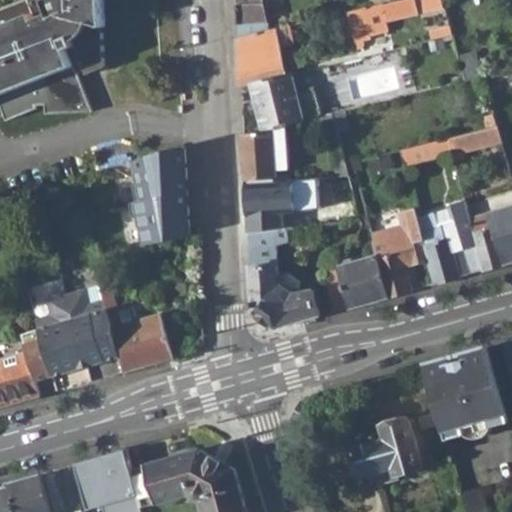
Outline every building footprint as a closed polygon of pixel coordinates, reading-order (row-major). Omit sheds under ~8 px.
[(0,94),(11,116),(39,105),(39,102),(49,101),(49,110),(96,108),(81,76),(87,73),(90,77),(108,70),(104,0),(4,0),(0,2),(0,94)] [(239,0),(240,23),(262,22),(261,0),(239,0)] [(389,0),(350,10),(355,28),(421,12),(417,0),(389,0)] [(339,12),(345,37),(356,34),(355,28),(350,10),(339,12)] [(290,24),(276,28),(281,47),(294,43),(290,24)] [(287,68),(281,47),(276,28),(241,36),(243,79),(287,68)] [(351,46),(352,52),(360,50),(359,43),(351,46)] [(287,68),(243,79),(243,85),(256,82),(295,72),(362,55),(360,50),(352,52),(287,68)] [(256,82),(267,127),(290,122),(307,118),(295,72),(256,82)] [(335,111),(341,132),(352,129),(347,108),(335,111)] [(323,114),(338,173),(350,173),(341,132),(335,111),(323,114)] [(279,178),(278,168),(292,166),(290,122),(267,127),(246,133),(248,180),(279,178)] [(456,157),(457,160),(467,156),(465,151),(505,142),(500,123),(450,136),(456,157)] [(407,168),(456,157),(450,136),(402,148),(407,168)] [(180,195),(181,216),(199,213),(196,147),(176,147),(141,156),(148,181),(171,174),(173,198),(180,195)] [(354,160),(356,170),(364,167),(362,158),(354,160)] [(278,168),(279,178),(292,177),(292,166),(278,168)] [(338,173),(334,174),(336,188),(354,187),(350,173),(338,173)] [(334,174),(303,176),(305,192),(336,188),(334,174)] [(306,205),(305,192),(303,176),(292,177),(279,178),(248,180),(249,206),(287,202),(288,208),(306,205)] [(438,211),(420,216),(431,258),(431,259),(437,283),(486,269),(473,218),(467,198),(450,202),(458,236),(451,237),(450,232),(445,233),(438,211)] [(420,216),(417,207),(400,211),(403,223),(371,231),(377,254),(388,296),(412,290),(405,266),(431,259),(431,258),(420,216)] [(511,207),(473,218),(486,269),(511,261),(511,207)] [(254,311),(279,327),(320,315),(314,288),(295,293),(278,284),(278,281),(289,278),(288,264),(306,257),(311,274),(332,270),(329,285),(334,312),(351,306),(341,264),(351,234),(349,219),(250,234),(254,311)] [(388,296),(377,254),(345,263),(341,264),(351,306),(388,296)] [(81,336),(90,366),(126,356),(112,306),(109,298),(94,302),(90,288),(69,293),(81,336)] [(56,375),(90,366),(81,336),(69,293),(50,299),(54,313),(39,318),(56,375)] [(126,356),(130,370),(177,357),(163,312),(127,321),(123,309),(120,309),(118,304),(112,306),(126,356)] [(511,340),(494,345),(506,387),(511,385),(511,340)] [(430,363),(451,437),(511,418),(511,407),(506,387),(494,345),(468,353),(470,358),(461,361),(458,355),(430,363)] [(0,406),(44,394),(37,371),(30,350),(0,358),(0,406)] [(386,424),(387,429),(390,438),(380,441),(358,447),(366,474),(380,470),(383,479),(427,467),(412,417),(386,424)] [(377,432),(380,441),(390,438),(387,429),(377,432)] [(84,506),(85,510),(130,496),(134,510),(145,507),(144,505),(133,468),(128,449),(72,465),(84,506)] [(203,498),(207,511),(249,511),(237,469),(202,449),(133,468),(144,505),(194,491),(198,497),(203,498)] [(13,482),(22,511),(86,511),(85,510),(84,506),(72,465),(13,482)] [(0,485),(0,511),(22,511),(13,482),(0,485)]
